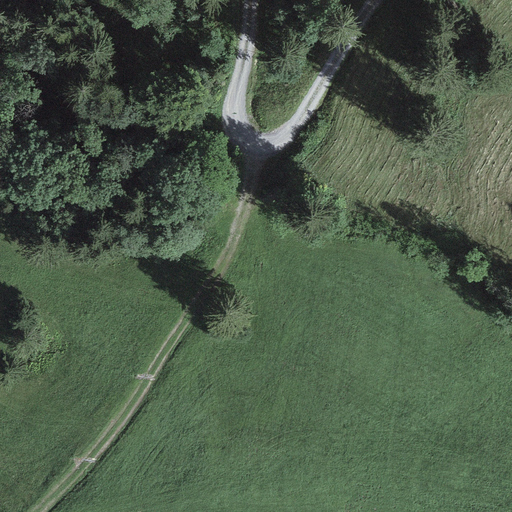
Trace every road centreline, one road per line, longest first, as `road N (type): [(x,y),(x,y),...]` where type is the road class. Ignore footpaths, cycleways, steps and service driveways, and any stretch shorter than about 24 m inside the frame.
road 1 (track): [(33,511),(96,456),(230,249),(260,143)]
road 2 (track): [(251,0),(240,129),(260,143),(282,138),(376,0)]
